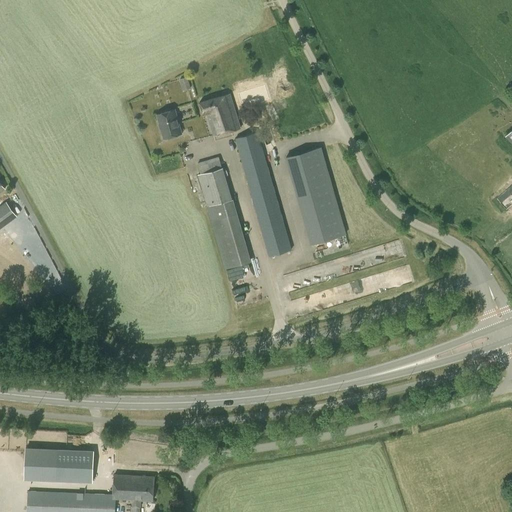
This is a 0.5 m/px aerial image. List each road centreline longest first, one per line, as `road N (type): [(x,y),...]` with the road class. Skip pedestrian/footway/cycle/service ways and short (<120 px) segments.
road 1 (unclassified): [(484,278),(299,342),(200,361),(123,356),(85,325),(0,162)]
road 2 (secondary): [(505,334),(353,381),(178,405),(0,394)]
road 3 (unclassified): [(193,511),(192,471),(210,457),(440,409),(511,383)]
road 4 (unclassified): [(484,278),(473,258),(392,209),(367,175),(281,0)]
road 5 (unknown): [(225,139),(288,344)]
